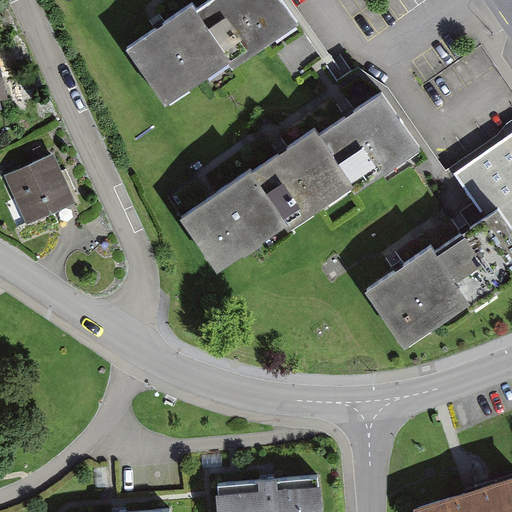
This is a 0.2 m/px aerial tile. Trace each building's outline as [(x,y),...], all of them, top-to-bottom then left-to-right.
[(298,25),(280,0),(212,0),(197,11),(192,4),(128,48),(168,106),(228,64),(232,70),(298,25)] [(357,189),(419,152),(388,101),(191,221),(224,274),(320,216),(327,227),(365,203),(357,189)] [(511,291),(511,139),(463,174),(496,220),(442,259),(434,247),(368,295),(409,352),(469,309),(475,318),(511,291)] [(54,170),(3,193),(25,242),(76,219),(54,170)] [(320,511),(317,477),(269,481),(219,485),(221,511),(320,511)] [(413,511),(511,511),(511,479),(471,492),(413,511)]
